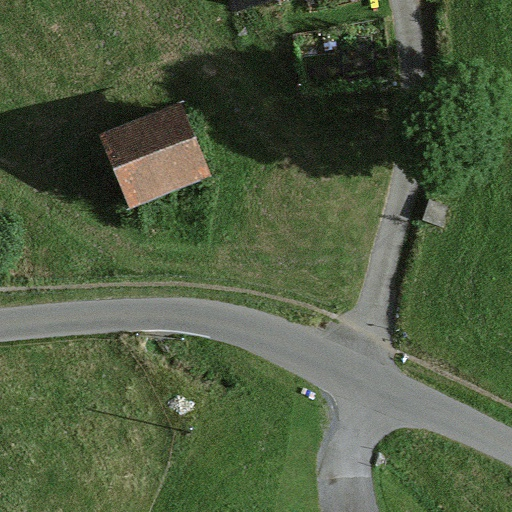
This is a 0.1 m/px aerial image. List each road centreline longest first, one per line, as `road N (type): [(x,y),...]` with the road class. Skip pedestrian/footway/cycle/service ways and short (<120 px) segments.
road 1 (tertiary): [(0,325),(134,313),(247,327),(511,445)]
road 2 (track): [(394,0),(416,92),(358,373),(357,511)]
